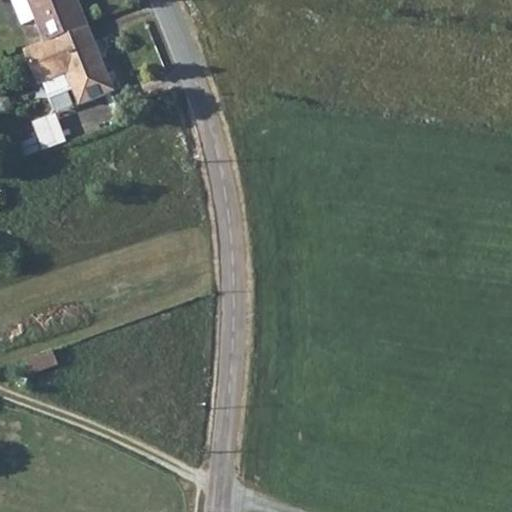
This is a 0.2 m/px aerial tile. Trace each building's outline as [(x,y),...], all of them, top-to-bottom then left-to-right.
[(42,45),(51,41),(84,28),(72,0),(6,0),(17,26),(33,21),(42,45)] [(76,105),(110,91),(84,28),(22,54),(34,85),(64,73),(70,90),(76,105)] [(64,73),(40,82),(47,99),(70,90),(64,73)] [(28,123),(41,160),(65,152),(52,115),(28,123)] [(38,378),(62,369),(57,355),(32,364),(38,378)]
